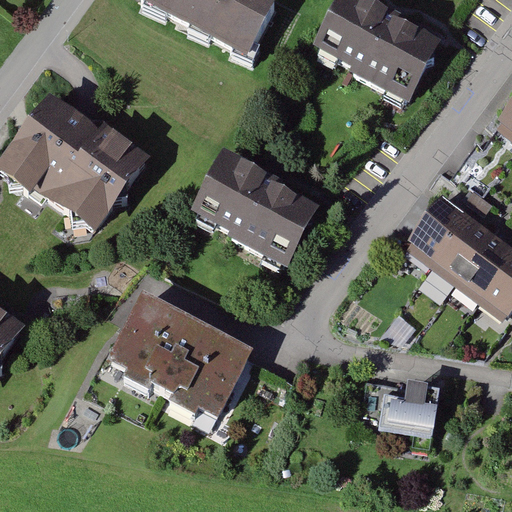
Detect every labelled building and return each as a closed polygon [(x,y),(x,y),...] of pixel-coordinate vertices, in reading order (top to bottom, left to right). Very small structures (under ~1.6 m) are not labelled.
[(276,0),(144,0),(246,55),(276,0)] [(436,55),(342,6),(309,69),(404,117),(436,55)] [(146,164),(50,93),(0,159),(0,164),(94,234),(146,164)] [(511,100),(497,120),(511,131),(511,100)] [(215,165),(182,229),(282,280),(315,216),(215,165)] [(468,214),(443,195),(408,241),(433,260),(468,214)] [(467,213),(488,223),(494,208),(474,198),(467,213)] [(493,233),(468,214),(433,260),(458,279),(493,233)] [(511,259),(511,247),(493,233),(458,279),(483,298),(511,259)] [(511,311),(511,259),(483,298),(508,317),(511,311)] [(254,357),(143,300),(107,369),(127,379),(123,386),(149,400),(153,393),(172,403),(168,410),(195,424),(199,416),(218,426),(254,357)] [(0,361),(20,334),(0,318),(0,361)] [(406,390),(367,383),(362,416),(381,419),(379,427),(433,436),(440,389),(408,383),(406,390)]
